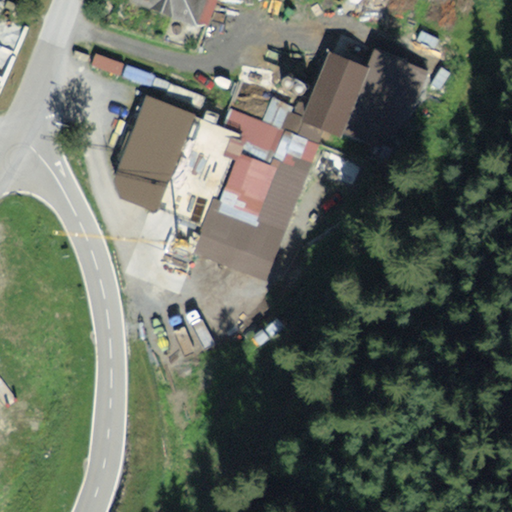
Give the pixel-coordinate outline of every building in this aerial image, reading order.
[(211,0),(120,0),(119,3),(198,35),(211,0)] [(340,137),(368,66),(328,51),(300,121),(340,137)] [(97,53),(94,63),(122,70),(125,60),(97,53)] [(397,75),(370,64),(340,139),(368,149),(397,75)] [(204,227),(241,135),(146,96),(112,180),(118,197),(204,227)] [(294,106),(272,97),(263,120),(283,129),(294,106)] [(279,167),(258,222),(283,233),(318,145),(288,131),(230,107),(223,125),(245,135),(239,148),(279,167)] [(277,168),(238,153),(204,235),(247,252),(258,222),(277,168)]
